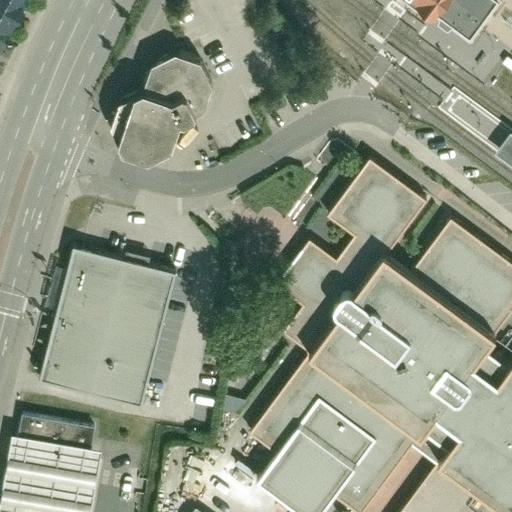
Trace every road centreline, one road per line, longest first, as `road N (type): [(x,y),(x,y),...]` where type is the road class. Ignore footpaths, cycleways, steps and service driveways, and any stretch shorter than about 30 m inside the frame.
road 1 (residential): [(397,130),(356,113),(332,116),(243,168),(186,185),(36,145)]
road 2 (tertiary): [(98,0),(36,145)]
road 3 (tertiary): [(36,145),(0,262)]
